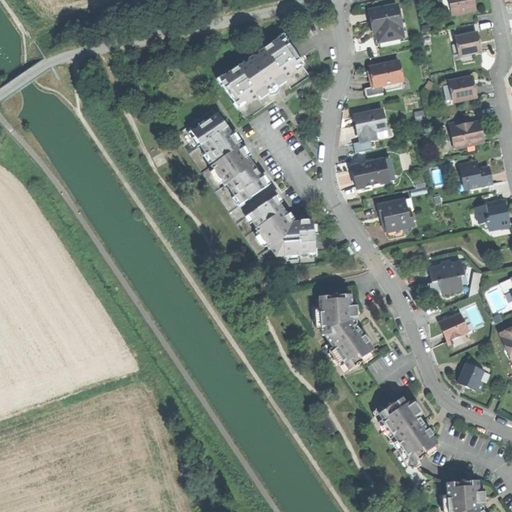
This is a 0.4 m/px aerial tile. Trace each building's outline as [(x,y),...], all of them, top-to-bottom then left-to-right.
[(448,0),(452,15),(475,10),(473,0),(448,0)] [(370,21),(371,27),(375,26),(378,42),(400,37),(398,27),(401,27),(396,4),(368,10),(370,21)] [(457,36),(461,56),(479,52),(477,43),(475,32),(457,36)] [(222,76),(216,80),(221,87),(222,86),(234,103),(233,105),(237,111),(245,105),(243,102),(249,99),(251,101),(258,96),(260,100),(268,94),(269,96),(270,96),(271,96),(272,96),(273,96),(274,95),(276,95),(276,94),(277,94),(277,93),(278,92),(279,91),(279,89),(278,88),(286,82),(284,79),(291,74),(289,71),(294,67),(296,70),(304,65),(300,58),(299,60),(286,42),(288,41),(283,34),(277,38),(278,40),(258,54),(260,58),(258,59),(257,59),(257,58),(256,58),(255,58),(254,58),(253,58),(252,57),(250,59),(250,60),(250,61),(249,61),(249,62),(248,63),(249,64),(249,65),(246,67),(244,63),(223,78),(222,76)] [(382,86),(402,82),(399,62),(370,67),(371,75),(369,76),(370,82),(371,87),(382,86)] [(453,100),(454,102),(476,97),(474,86),(472,77),(449,81),(450,83),(442,85),(446,102),(453,100)] [(403,88),(402,82),(382,86),(383,92),(403,88)] [(383,94),(383,92),(382,86),(371,87),(363,89),(365,97),(383,94)] [(359,134),(361,142),(387,136),(382,111),(354,117),(355,126),(357,134),(359,134)] [(416,113),(417,120),(425,119),(424,111),(416,113)] [(194,129),(188,133),(193,141),(197,139),(200,145),(200,146),(204,152),(202,153),(213,169),(210,171),(213,175),(213,176),(213,177),(213,178),(213,179),(214,180),(215,180),(216,181),(217,181),(220,185),(222,183),(224,186),(226,184),(235,197),(236,197),(237,198),(233,200),(239,209),(245,204),(244,203),(266,188),(269,186),(263,177),(262,179),(253,166),(249,160),(247,158),(250,155),(247,150),(245,147),(242,149),(240,147),(227,128),(218,115),(195,130),(194,129)] [(439,127),(444,151),(483,142),(481,131),(479,122),(463,125),(462,122),(439,127)] [(388,159),(382,160),(386,182),(393,181),(388,159)] [(353,179),(355,189),(386,182),(382,160),(350,166),(353,179)] [(459,168),(464,190),(492,184),(489,174),(488,167),(478,169),(476,161),(468,162),(469,166),(459,168)] [(250,212),(244,216),(250,224),(254,222),(257,228),(255,229),(257,232),(255,234),(257,238),(257,239),(257,240),(257,241),(258,241),(258,242),(258,243),(259,243),(259,244),(260,244),(262,244),(264,248),(267,246),(269,249),(270,248),(274,253),(273,253),(276,257),(280,257),(280,256),(284,256),(284,258),(286,258),(286,261),(298,260),(298,257),(300,256),(300,254),(307,253),(307,257),(317,257),(317,249),(315,249),(314,233),(318,233),(317,225),(313,225),(313,222),(297,223),(292,223),(291,222),(293,221),(289,214),(287,215),(279,204),(281,203),(277,196),(273,198),(251,213),(250,212)] [(385,223),(387,232),(402,228),(412,226),(409,210),(406,211),(404,200),(378,206),(380,217),(384,216),(385,223)] [(504,200),(474,207),(477,220),(483,219),(484,223),(487,222),(488,230),(509,226),(507,215),(504,200)] [(404,236),(402,228),(387,232),(389,239),(404,236)] [(430,277),(431,282),(438,281),(441,294),(447,292),(450,295),(452,291),(461,289),(459,277),(463,276),(460,262),(450,265),(450,266),(443,268),(442,266),(429,269),(430,277)] [(314,320),(313,320),(313,321),(314,321),(314,322),(315,322),(316,329),(321,329),(322,336),(324,335),(333,349),(329,352),(333,358),(332,358),(332,359),(332,360),(333,360),(333,361),(334,361),(335,360),(339,366),(343,363),(349,371),(362,362),(364,364),(373,358),(371,356),(371,355),(372,354),(372,353),(371,353),(371,352),(373,351),(367,344),(369,342),(365,336),(363,337),(359,332),(360,331),(357,327),(356,327),(355,326),(357,324),(357,321),(357,319),(358,319),(357,305),(356,305),(355,300),(351,300),(351,295),(319,297),(320,312),(315,312),(315,319),(314,319),(314,320)] [(441,331),(442,334),(446,332),(450,341),(460,336),(460,335),(468,331),(460,313),(438,323),(441,331)] [(499,334),(511,361),(511,332),(511,333),(510,329),(499,334)] [(468,389),(479,393),(483,383),(478,381),(483,371),(465,364),(457,384),(468,389)] [(373,413),(373,414),(373,415),(374,415),(374,417),(377,422),(382,419),(391,433),(386,436),(390,441),(389,442),(389,443),(390,444),(391,444),(392,444),(395,449),(400,446),(409,459),(404,462),(408,467),(410,468),(410,469),(411,469),(411,470),(412,470),(413,469),(413,468),(416,469),(421,465),(418,461),(426,455),(427,458),(436,452),(435,449),(435,448),(435,447),(435,446),(436,445),(431,437),(433,436),(429,429),(427,431),(423,425),(424,425),(421,421),(419,418),(419,419),(417,416),(422,413),(414,402),(409,405),(408,403),(406,404),(402,398),(384,411),(381,406),(375,410),(375,412),(374,412),(373,413)] [(441,506),(441,507),(441,508),(442,508),(443,508),(442,511),(482,511),(483,511),(484,510),(484,505),(485,505),(484,491),(483,491),(482,486),(478,486),(478,481),(449,483),(450,490),(447,491),(447,498),(442,498),(442,505),(441,505),(441,506)]
